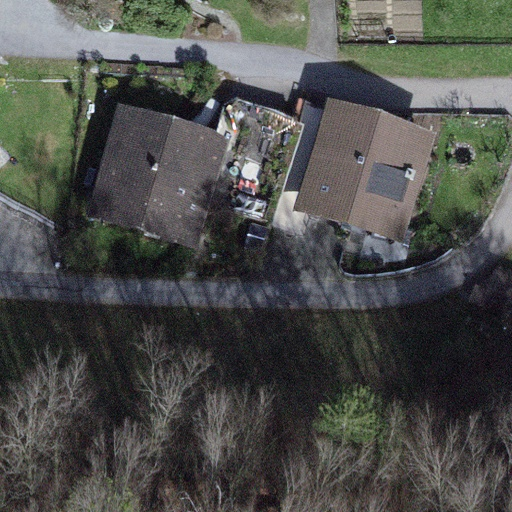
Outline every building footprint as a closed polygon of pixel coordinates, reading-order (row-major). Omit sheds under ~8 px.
[(231,126),(295,146),(301,127),(228,104),(210,160),(219,163),(231,126)] [(301,125),(335,136),(337,131),(417,156),(421,145),(306,110),(301,125)] [(408,185),(417,156),(337,131),(335,136),(301,125),(301,127),(295,146),(231,126),(219,163),(205,207),(303,238),(312,207),(346,218),(370,225),(393,232),(406,192),(412,194),(415,187),(408,185)] [(106,211),(187,236),(210,160),(130,135),(106,211)] [(366,236),(370,225),(346,218),(342,229),(366,236)]
